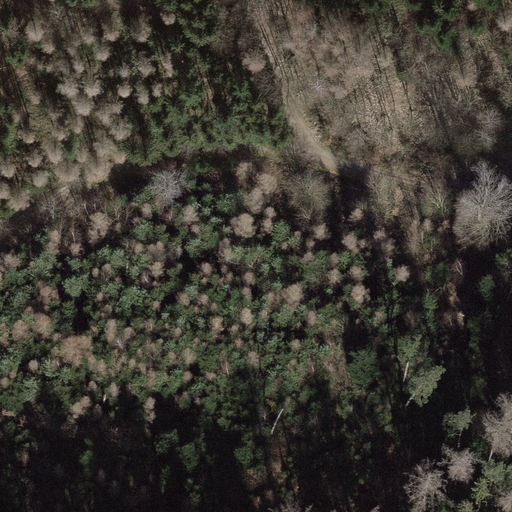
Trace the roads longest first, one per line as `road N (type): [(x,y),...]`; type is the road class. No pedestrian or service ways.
road 1 (track): [(511,204),(468,205),(307,153),(206,144),(119,164),(0,245)]
road 2 (track): [(307,153),(257,68),(187,22),(101,0)]
